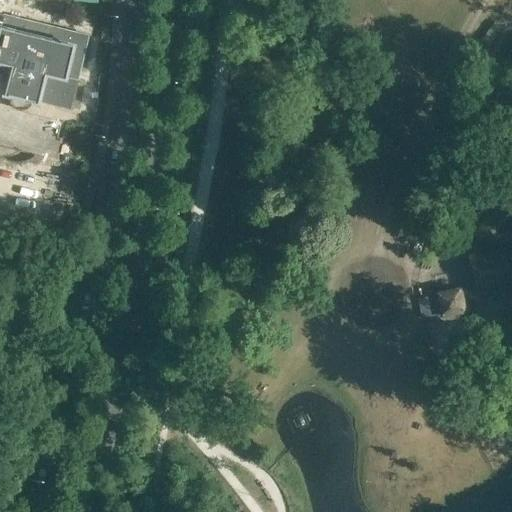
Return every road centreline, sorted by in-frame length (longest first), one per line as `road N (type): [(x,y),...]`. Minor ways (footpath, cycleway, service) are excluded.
road 1 (primary): [(142,0),(133,120),(41,511)]
road 2 (primary): [(85,511),(167,120),(178,0)]
